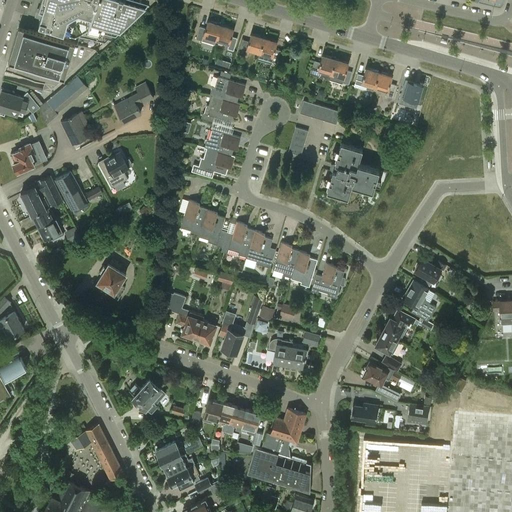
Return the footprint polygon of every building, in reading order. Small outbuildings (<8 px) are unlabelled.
[(148,0),(40,0),(39,8),(43,9),(39,22),(105,42),(148,0)] [(209,36),(216,39),(221,24),(208,20),(205,27),(200,25),(196,38),(202,40),(203,36),(208,38),(209,36)] [(234,28),(221,24),(216,39),(229,43),(227,48),(233,50),(237,36),(231,35),(234,28)] [(64,79),(66,72),(75,43),(18,26),(8,62),(64,79)] [(247,48),(260,52),(264,36),(251,32),(249,40),(242,38),(237,53),(245,55),(247,48)] [(264,36),(260,52),(258,57),(277,62),(281,49),(275,47),(277,40),(264,36)] [(324,77),(330,79),(331,73),(336,58),(322,54),(320,61),(315,60),(313,67),(311,67),(310,72),(310,73),(316,75),(318,74),(325,76),(324,77)] [(348,61),(336,58),(331,73),(330,79),(343,83),(343,82),(349,84),(353,71),(346,69),(348,61)] [(358,73),(355,85),(373,90),(375,86),(379,71),(366,67),(364,75),(358,73)] [(222,69),(220,74),(229,77),(231,71),(222,69)] [(392,75),(379,71),(375,86),(388,90),(386,95),(393,97),(397,84),(390,82),(392,75)] [(29,85),(41,89),(45,79),(32,75),(29,85)] [(210,94),(240,102),(237,101),(241,91),(244,92),(246,84),(218,75),(215,86),(213,85),(210,94)] [(403,85),(399,101),(417,106),(423,84),(418,83),(407,80),(405,86),(403,85)] [(138,93),(114,105),(123,122),(140,113),(135,104),(142,101),(143,103),(153,98),(145,83),(135,88),(138,93)] [(39,106),(40,108),(47,123),(59,113),(58,112),(74,98),(67,84),(39,106)] [(30,108),(37,103),(28,91),(22,96),(14,94),(15,92),(1,87),(0,89),(0,113),(5,115),(6,110),(10,111),(9,113),(15,115),(15,113),(17,113),(17,112),(22,114),(23,111),(24,112),(27,104),(30,108)] [(214,115),(231,121),(235,109),(238,110),(241,103),(240,102),(210,94),(213,95),(210,105),(207,104),(205,112),(203,111),(201,116),(212,120),(214,115)] [(300,112),(306,114),(310,101),(304,99),(300,112)] [(316,103),(310,101),(306,114),(312,116),(316,103)] [(322,105),(316,103),(312,116),(318,118),(322,105)] [(328,107),(322,105),(318,118),(324,120),(328,107)] [(334,109),(328,107),(324,120),(330,121),(334,109)] [(48,127),(47,123),(40,108),(29,115),(32,121),(33,121),(37,132),(48,127)] [(334,109),(330,121),(336,123),(340,111),(334,109)] [(89,136),(86,131),(91,129),(82,110),(61,120),(72,144),(89,136)] [(296,126),(294,132),(307,136),(308,130),(296,126)] [(241,136),(213,128),(210,138),(207,138),(205,146),(235,156),(235,155),(232,154),(235,143),(238,144),(241,136)] [(307,136),(294,132),(292,138),(305,142),(307,136)] [(292,138),(290,144),(303,148),(305,142),(292,138)] [(14,152),(11,153),(14,161),(13,161),(14,163),(14,166),(15,169),(17,170),(18,171),(35,164),(35,163),(43,160),(36,141),(31,143),(31,142),(23,146),(24,147),(14,152)] [(341,142),(337,156),(326,192),(347,198),(352,184),(372,190),(379,169),(358,163),(362,149),(341,142)] [(303,148),(290,144),(288,151),(301,154),(303,148)] [(233,163),(235,156),(205,146),(205,147),(207,147),(204,157),(202,157),(199,165),(194,163),(191,170),(204,174),(206,168),(226,174),(229,162),(233,163)] [(98,162),(97,162),(111,187),(127,179),(127,178),(126,178),(122,171),(128,168),(120,152),(99,163),(98,162)] [(72,208),(87,200),(70,170),(55,178),(72,208)] [(33,215),(51,207),(46,196),(42,198),(40,193),(47,190),(53,204),(62,199),(50,175),(25,187),(26,189),(21,192),(32,215),(33,214),(33,215)] [(85,192),(89,200),(102,192),(98,185),(85,192)] [(198,236),(207,208),(198,205),(199,202),(189,199),(180,227),(191,230),(190,233),(198,235),(198,236)] [(56,217),(51,207),(33,215),(39,226),(56,217)] [(207,208),(198,236),(208,239),(208,242),(216,244),(216,245),(222,247),(227,231),(221,229),(225,217),(216,214),(217,211),(207,208)] [(56,217),(39,226),(45,239),(51,236),(53,239),(64,234),(62,230),(61,230),(61,229),(56,217)] [(222,247),(221,251),(227,253),(228,249),(238,252),(237,254),(245,257),(245,258),(246,258),(254,230),(243,226),(244,223),(236,221),(232,233),(227,231),(222,247)] [(65,232),(70,242),(79,237),(74,227),(65,232)] [(264,233),(254,230),(246,258),(256,261),(255,263),(269,268),(275,251),(269,249),(272,239),(263,236),(264,233)] [(290,279),(299,251),(290,248),(291,245),(281,242),(272,270),(282,273),(282,275),(290,278),(290,279)] [(299,251),(290,279),(300,282),(300,284),(308,287),(317,260),(308,257),(309,254),(299,251)] [(419,281),(421,283),(428,287),(438,269),(441,271),(445,265),(437,261),(434,266),(421,259),(414,271),(423,276),(419,281)] [(118,297),(125,286),(120,283),(126,273),(120,269),(123,264),(115,260),(112,265),(108,262),(97,281),(99,282),(99,284),(101,286),(103,285),(114,291),(112,294),(118,297)] [(333,265),(325,262),(321,276),(315,274),(310,291),(316,293),(317,291),(327,294),(326,296),(335,299),(339,285),(343,286),(343,285),(344,278),(341,278),(343,271),(335,269),(336,266),(333,265)] [(197,265),(195,274),(207,278),(210,269),(197,265)] [(234,276),(219,272),(216,280),(221,282),(220,288),(230,291),(234,276)] [(420,317),(419,319),(432,327),(434,324),(427,321),(435,307),(425,301),(424,295),(427,289),(413,281),(403,300),(414,306),(411,311),(420,317)] [(182,332),(196,337),(203,319),(204,315),(182,307),(186,297),(174,293),(168,309),(179,313),(176,322),(184,325),(182,332)] [(0,335),(2,339),(8,335),(9,336),(24,328),(10,303),(12,301),(6,295),(0,301),(0,335)] [(250,336),(257,316),(259,308),(263,298),(253,295),(250,304),(252,305),(243,333),(250,336)] [(500,300),(493,301),(493,310),(500,310),(500,315),(501,324),(511,323),(511,299),(506,299),(506,300),(500,300)] [(295,307),(283,303),(279,316),(292,320),(295,307)] [(262,305),(259,315),(271,318),(274,308),(262,305)] [(472,316),(478,320),(484,312),(478,307),(472,316)] [(381,332),(398,341),(402,333),(405,327),(408,329),(411,323),(411,324),(414,319),(396,310),(391,319),(389,318),(381,332)] [(222,324),(223,324),(220,333),(226,335),(222,347),(224,348),(225,349),(228,350),(230,350),(236,352),(243,334),(230,330),(235,314),(226,311),(222,324)] [(216,324),(203,319),(196,337),(209,342),(216,324)] [(430,330),(432,327),(419,319),(417,323),(430,330)] [(303,340),(317,344),(320,335),(305,331),(303,340)] [(394,349),(398,341),(381,332),(374,345),(391,354),(394,349)] [(305,350),(306,347),(291,344),(292,341),(279,338),(278,338),(277,338),(276,338),(275,338),(274,338),(273,339),(272,339),(271,340),(271,341),(270,341),(270,342),(268,347),(276,349),(273,361),(302,367),(303,364),(304,364),(305,359),(304,359),(304,355),(306,355),(307,350),(305,350)] [(248,346),(248,350),(252,351),(253,348),(255,348),(256,342),(251,341),(250,347),(249,347),(248,346)] [(18,358),(16,354),(0,363),(0,398),(9,394),(0,376),(0,368),(0,369),(6,378),(26,366),(21,356),(18,358)] [(386,354),(382,361),(397,370),(401,362),(386,354)] [(363,377),(378,384),(381,386),(385,377),(389,379),(390,376),(398,380),(401,374),(393,370),(394,369),(388,366),(386,370),(370,362),(366,369),(364,370),(362,374),(363,377)] [(152,411),(157,405),(155,403),(165,392),(149,377),(141,387),(136,383),(130,389),(134,394),(133,395),(152,411)] [(455,387),(461,390),(466,380),(460,377),(455,387)] [(400,393),(388,387),(384,394),(397,400),(400,393)] [(212,417),(218,419),(224,402),(214,399),(214,401),(209,400),(205,415),(203,420),(210,422),(212,417)] [(235,405),(224,402),(218,419),(226,421),(226,423),(224,423),(223,429),(228,431),(235,405)] [(375,426),(376,419),(378,405),(363,403),(362,406),(353,405),(351,418),(364,420),(364,424),(375,426)] [(171,411),(183,415),(185,407),(173,404),(171,411)] [(247,409),(235,405),(228,431),(233,432),(235,426),(234,426),(234,424),(237,424),(235,430),(240,432),(242,426),(247,409)] [(426,423),(428,408),(409,406),(407,420),(426,423)] [(261,448),(276,452),(290,456),(289,443),(290,439),(296,441),(297,442),(306,413),(288,407),(284,419),(276,416),(270,433),(266,432),(261,448)] [(511,511),(511,410),(458,407),(451,511),(511,511)] [(198,423),(202,411),(194,409),(191,421),(198,423)] [(256,411),(247,409),(242,426),(248,428),(247,432),(254,434),(255,430),(256,430),(260,414),(256,413),(256,411)] [(77,448),(91,441),(110,479),(124,472),(99,421),(69,436),(77,448)] [(256,430),(253,443),(260,444),(263,432),(256,430)] [(163,464),(163,463),(185,453),(185,452),(202,444),(198,433),(197,434),(188,439),(188,438),(180,442),(178,438),(175,440),(156,449),(159,454),(158,455),(160,457),(158,458),(160,462),(162,462),(163,464)] [(237,451),(252,451),(253,442),(238,441),(237,451)] [(441,488),(444,449),(363,444),(358,511),(366,511),(370,465),(388,467),(384,511),(400,511),(401,511),(403,511),(408,511),(412,466),(419,467),(415,511),(425,511),(425,508),(433,509),(435,488),(441,488)] [(273,462),(276,452),(261,448),(255,446),(247,473),(310,491),(310,480),(306,479),(308,472),(273,462)] [(163,463),(163,464),(164,466),(163,467),(164,469),(166,470),(168,474),(168,475),(190,464),(191,464),(194,462),(191,456),(188,458),(185,453),(163,463)] [(191,465),(191,464),(190,464),(168,475),(168,474),(169,477),(167,477),(170,482),(171,481),(172,484),(175,482),(176,485),(178,484),(180,487),(194,481),(193,480),(199,478),(196,473),(198,473),(194,464),(191,465)] [(211,484),(207,477),(195,483),(199,490),(211,484)] [(130,511),(131,511),(65,478),(55,497),(52,496),(45,510),(43,509),(41,511),(130,511)] [(220,480),(209,485),(213,493),(224,487),(220,480)] [(314,503),(313,501),(314,499),(297,493),(294,501),(287,499),(284,508),(295,511),(309,511),(311,507),(313,506),(314,503)] [(279,497),(273,495),(269,506),(276,508),(279,497)] [(209,511),(207,506),(209,504),(206,498),(183,509),(184,511),(209,511)]
